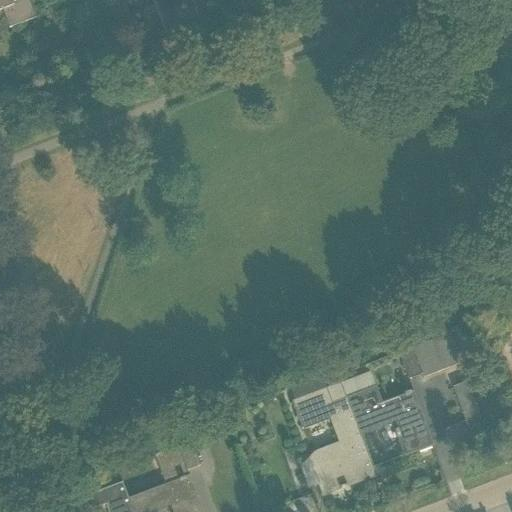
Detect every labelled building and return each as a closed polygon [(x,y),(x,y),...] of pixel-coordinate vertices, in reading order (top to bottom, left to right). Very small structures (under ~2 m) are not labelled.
[(0,0),(0,10),(7,28),(36,17),(29,0),(0,0)] [(151,0),(154,5),(166,38),(166,39),(201,26),(201,25),(191,0),(151,0)] [(150,6),(128,15),(141,48),(166,39),(166,38),(154,5),(150,6)] [(407,380),(422,375),(413,348),(398,353),(407,380)] [(325,389),(321,378),(320,376),(286,390),(302,430),(328,420),(337,443),(312,453),(305,460),(301,464),(298,465),(307,490),(317,486),(321,497),(375,477),(371,467),(359,435),(345,398),(339,383),(325,389)] [(412,391),(381,403),(375,386),(345,398),(359,435),(392,422),(404,456),(433,445),(412,391)] [(475,409),(461,413),(466,427),(480,422),(475,409)] [(200,465),(193,447),(187,432),(173,437),(177,447),(153,456),(164,485),(127,499),(132,511),(153,511),(167,507),(169,511),(201,511),(186,470),(200,465)] [(375,477),(382,474),(378,465),(371,467),(375,477)] [(132,511),(127,499),(121,483),(72,501),(76,511),(86,511),(105,505),(107,511),(132,511)]
